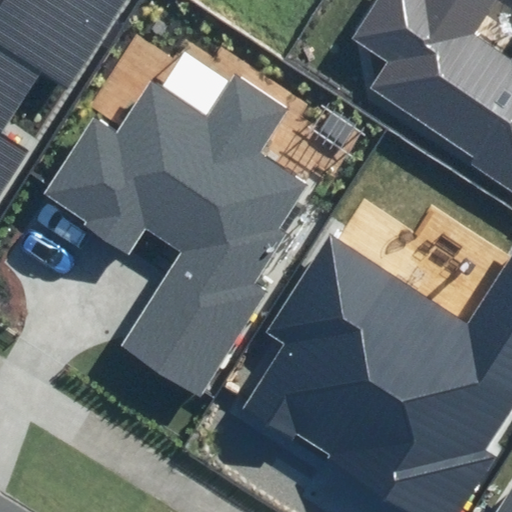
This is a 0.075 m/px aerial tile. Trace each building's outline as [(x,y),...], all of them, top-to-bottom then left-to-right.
[(0,203),(31,154),(2,136),(43,71),(72,90),(129,0),(2,0),(0,4),(0,203)] [(511,0),(376,0),(352,38),(386,60),(365,91),(511,187),(511,0)] [(121,346),(201,396),(266,291),(257,286),(288,235),(277,228),(307,181),(261,152),(290,106),(234,72),(207,115),(152,81),(119,133),(91,116),(41,196),(132,252),(147,228),(181,250),(121,346)] [(285,343),(245,406),(410,511),(462,511),(497,458),(485,450),(511,407),(511,258),(471,322),(332,233),(268,332),(285,343)] [(511,511),(511,488),(496,511),(511,511)]
